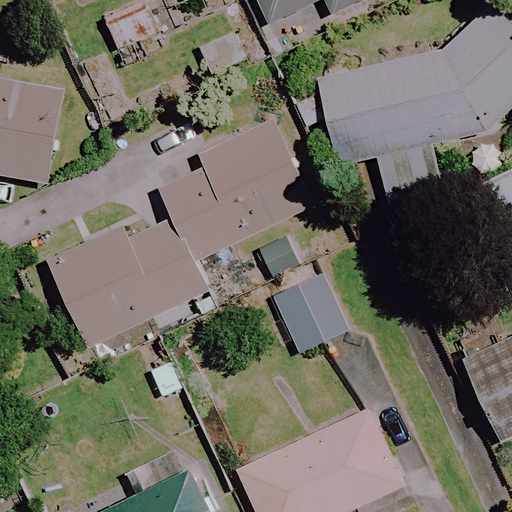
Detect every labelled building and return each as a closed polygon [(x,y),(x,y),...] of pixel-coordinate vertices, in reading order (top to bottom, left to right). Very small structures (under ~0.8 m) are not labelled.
[(368,0),(254,0),(267,28),(322,2),(330,18),(368,0)] [(430,149),(484,135),(511,111),(511,21),(495,1),(430,56),(320,85),(342,169),(376,160),(391,218),(444,204),(430,149)] [(156,33),(142,7),(104,28),(119,54),(156,33)] [(77,86),(0,72),(0,171),(62,184),(73,133),(77,86)] [(170,186),(184,214),(194,237),(198,235),(208,259),(328,203),(310,157),(285,115),(209,151),(216,164),(192,175),(170,186)] [(511,237),(511,157),(457,178),(484,248),(511,237)] [(58,258),(99,346),(222,288),(208,259),(198,235),(194,237),(184,214),(168,222),(140,235),(134,222),(58,258)] [(427,220),(386,240),(407,284),(449,265),(427,220)] [(511,265),(491,273),(503,307),(511,303),(511,265)] [(348,334),(322,277),(272,300),(298,357),(348,334)] [(511,507),(511,336),(463,357),(504,454),(490,460),(510,508),(511,507)] [(354,511),(403,489),(368,413),(237,473),(255,511),(354,511)] [(205,511),(189,477),(113,511),(205,511)]
